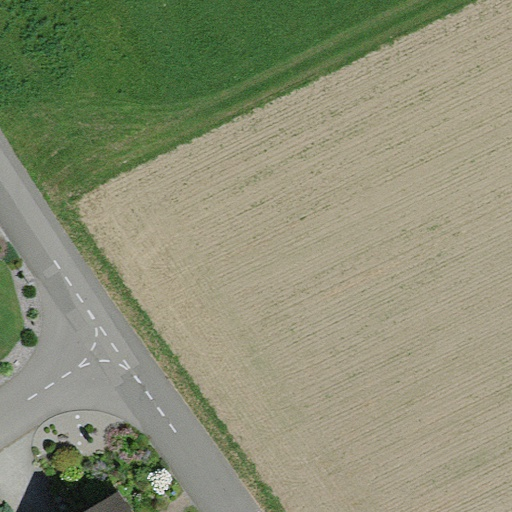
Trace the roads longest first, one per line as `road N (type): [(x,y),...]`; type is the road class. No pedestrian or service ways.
road 1 (residential): [(106,345),(0,170)]
road 2 (residential): [(221,511),(106,345)]
road 3 (residential): [(0,415),(106,345)]
